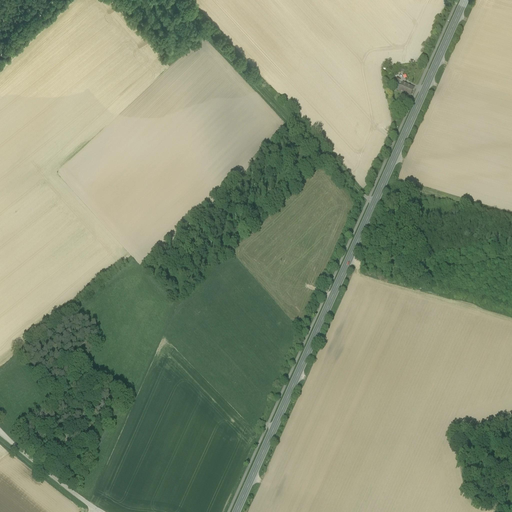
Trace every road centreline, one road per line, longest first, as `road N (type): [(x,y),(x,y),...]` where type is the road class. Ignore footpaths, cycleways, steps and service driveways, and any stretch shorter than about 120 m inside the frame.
road 1 (primary): [(235,511),(464,0)]
road 2 (track): [(184,0),(374,202)]
road 3 (track): [(0,433),(99,511)]
